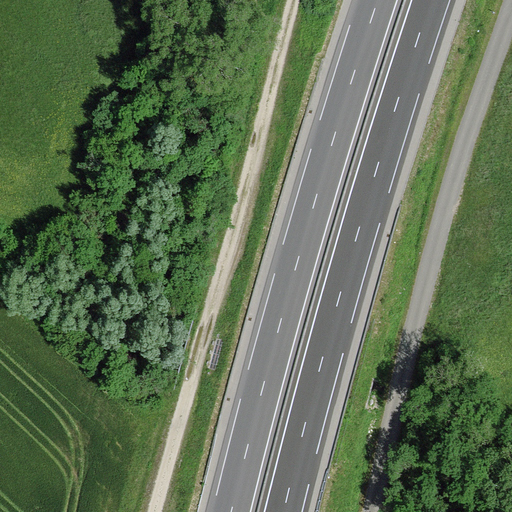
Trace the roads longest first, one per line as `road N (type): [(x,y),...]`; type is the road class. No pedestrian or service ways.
road 1 (trunk): [(290,511),(438,0)]
road 2 (trunk): [(374,0),(305,221),(229,511)]
road 3 (track): [(296,0),(155,511)]
road 4 (unclassified): [(511,11),(465,142),(373,511)]
